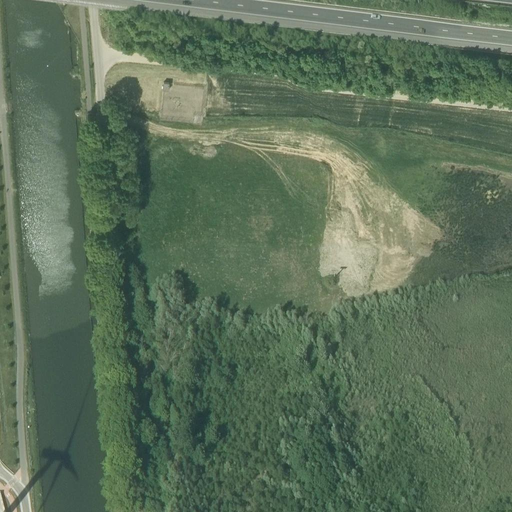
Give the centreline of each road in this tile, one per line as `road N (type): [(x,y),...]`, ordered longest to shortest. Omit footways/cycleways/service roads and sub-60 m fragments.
road 1 (unclassified): [(98,61),(133,511)]
road 2 (unclassified): [(511,101),(98,61)]
road 3 (motorway): [(291,0),(511,25)]
